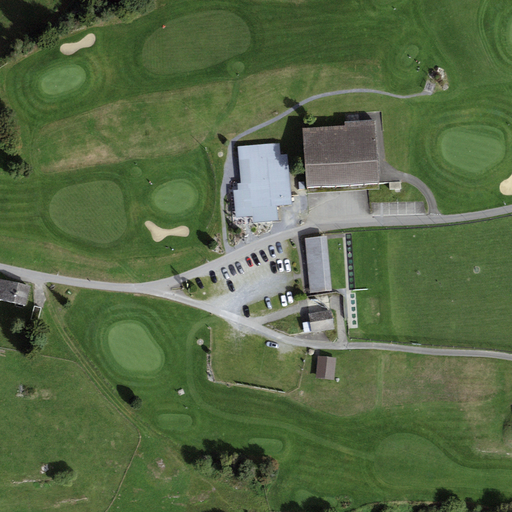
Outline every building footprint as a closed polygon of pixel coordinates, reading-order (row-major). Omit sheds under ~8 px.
[(349,130),(310,133),(314,190),(384,186),(380,123),(349,125),(349,130)] [(283,146),(242,149),(246,211),(288,208),(283,146)] [(330,240),(308,242),(313,297),(335,295),(330,240)] [(33,290),(0,282),(0,293),(3,295),(1,303),(28,309),(33,290)] [(335,315),(313,318),(316,336),(337,333),(335,315)] [(339,364),(321,361),(319,380),(337,383),(339,364)]
